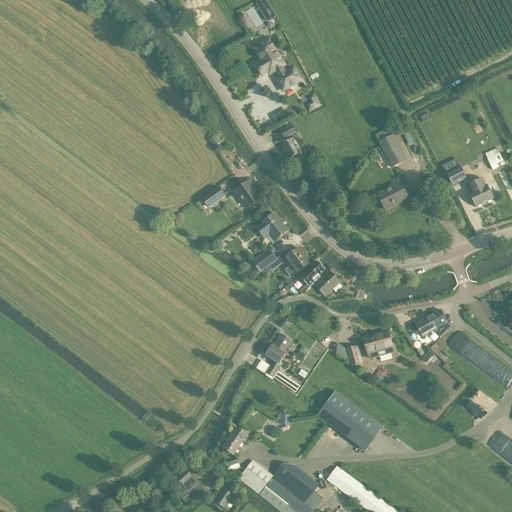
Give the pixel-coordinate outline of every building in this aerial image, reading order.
[(265,0),(264,0),(256,5),(259,9),(268,4),(265,0)] [(282,92),(298,82),(290,70),(285,73),(281,67),(284,66),(268,40),(254,49),(261,62),(254,66),(261,77),(272,70),(273,72),(275,71),(279,77),(275,79),(282,92)] [(308,96),(311,103),(305,106),(308,113),(321,106),(315,92),(308,96)] [(428,114),(420,118),(423,123),(431,119),(428,114)] [(314,169),(312,164),(295,134),(295,133),(291,126),(281,133),(284,140),(285,139),(287,142),(281,146),(288,161),(294,158),(303,176),(314,169)] [(389,129),(375,136),(379,144),(393,136),(389,129)] [(393,136),(379,144),(392,168),(406,161),(393,136)] [(500,154),(488,160),(493,170),(505,165),(500,154)] [(457,161),(443,168),(446,175),(461,167),(457,161)] [(466,179),(461,167),(446,175),(452,186),(466,179)] [(485,186),(482,179),(467,186),(470,193),(469,194),(475,208),(493,199),(487,185),(485,186)] [(245,210),(259,200),(253,190),(254,189),(249,182),(233,193),(245,210)] [(386,211),(408,199),(400,183),(378,195),(386,211)] [(224,197),(218,189),(202,200),(208,208),(224,197)] [(273,244),(288,232),(274,215),(256,229),(264,239),(267,237),(273,244)] [(291,266),(285,270),(290,277),(296,273),(297,274),(310,265),(299,250),(286,260),(291,266)] [(268,266),(276,261),(269,252),(253,264),(260,274),(265,271),(269,267),(268,266)] [(268,266),(269,267),(271,270),(272,271),(284,263),(280,257),(276,261),(268,266)] [(317,262),(301,278),(308,285),(309,287),(310,286),(313,282),(315,284),(320,279),(319,277),(325,271),(317,262)] [(324,298),(339,284),(329,273),(316,285),(314,287),(324,298)] [(304,288),(300,293),(302,295),(306,295),(308,293),(305,290),(309,287),(308,285),(304,288)] [(310,296),(315,292),(310,286),(309,287),(305,290),(308,293),(310,296)] [(441,311),(435,314),(415,325),(422,338),(448,324),(441,311)] [(393,354),(392,349),(387,333),(364,339),(369,356),(377,354),(378,358),(393,354)] [(283,354),(291,342),(281,335),(273,347),(271,346),(265,356),(274,363),(271,368),(261,362),(256,369),(266,376),(267,374),(273,378),(277,372),(282,364),(280,363),(285,355),(283,354)] [(415,349),(420,357),(424,355),(419,347),(415,349)] [(351,366),(361,364),(357,348),(347,350),(351,366)] [(303,360),(306,355),(301,352),(297,357),(303,360)] [(277,372),(273,378),(295,393),(300,387),(277,372)] [(383,428),(336,393),(318,417),(366,452),(383,428)] [(281,415),(280,425),(289,426),(290,415),(281,415)] [(234,457),(248,435),(236,428),(223,450),(234,457)] [(237,460),(227,464),(229,471),(240,468),(237,460)] [(273,476),(253,461),(239,480),(279,511),(313,511),(314,511),(304,504),(319,485),(295,466),(283,464),(273,476)] [(368,511),(396,511),(336,467),(326,480),(368,511)] [(192,478),(189,475),(186,471),(177,480),(183,486),(187,490),(195,483),(191,479),(192,478)] [(228,511),(237,498),(225,489),(216,503),(228,511)]
